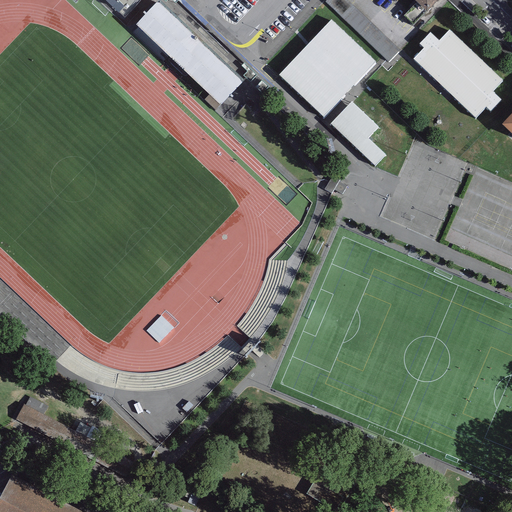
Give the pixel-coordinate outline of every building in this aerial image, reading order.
[(106,0),(123,16),(138,0),(106,0)] [(347,0),(330,0),(327,4),(388,66),(400,54),(347,0)] [(440,0),(411,0),(427,14),(440,0)] [(229,62),(180,15),(175,20),(157,3),(135,26),(220,107),(243,83),(225,66),(229,62)] [(331,20),(279,75),(323,117),(376,62),(331,20)] [(439,40),(430,31),(418,44),(422,48),(412,59),(475,119),(486,107),(491,111),(501,100),(492,92),(503,81),(449,30),(439,40)] [(378,128),(352,102),(330,124),(375,167),(386,155),(368,138),(378,128)] [(511,115),(502,126),(511,135),(511,115)] [(287,261),(272,260),(270,271),(268,280),(264,289),(260,299),(253,309),(247,319),(239,328),(250,338),(259,327),(265,319),(270,309),(276,298),(281,286),(285,274),(287,261)] [(241,348),(230,338),(221,346),(214,352),(206,357),(197,362),(187,367),(179,371),(171,373),(161,375),(151,377),(141,377),(129,376),(118,374),(107,371),(99,368),(91,364),(82,359),(75,354),(68,348),(0,283),(0,307),(56,361),(64,367),(74,373),(82,377),(94,383),(103,385),(115,388),(129,391),(141,391),(155,390),(168,389),(184,384),(199,377),(211,371),(221,364),(231,357),(241,348)] [(134,462),(24,404),(15,420),(125,477),(134,462)] [(337,476),(323,467),(306,495),(323,505),(322,508),(328,511),(334,511),(337,508),(340,509),(355,485),(338,475),(337,476)] [(80,511),(12,476),(0,498),(0,511),(80,511)]
